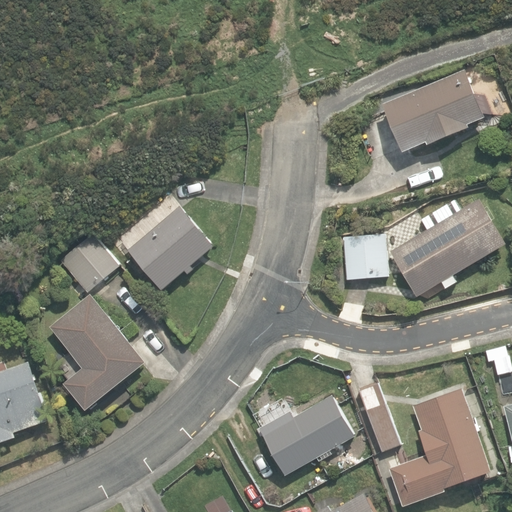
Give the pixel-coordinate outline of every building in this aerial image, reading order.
[(356,122),(371,159),(403,146),(405,152),(428,143),(429,145),(471,128),(470,125),(485,119),(466,71),(384,104),(386,110),(356,122)] [(428,300),(459,282),(455,275),(508,244),(481,199),(392,251),(418,296),(424,293),(428,300)] [(131,251),(165,290),(186,271),(189,275),(195,270),(192,266),(216,246),(182,207),(131,251)] [(61,260),(89,293),(120,267),(92,234),(61,260)] [(344,237),(347,279),(388,276),(386,234),(344,237)] [(66,384),(88,411),(146,362),(91,295),(51,328),(84,369),(66,384)] [(0,443),(17,438),(15,432),(50,421),(30,361),(6,369),(4,363),(0,364),(0,443)] [(359,389),(382,452),(401,444),(378,382),(359,389)] [(494,471),(465,388),(414,406),(422,429),(421,430),(429,454),(401,464),(399,456),(387,460),(404,506),(447,491),(446,489),(459,484),(461,489),(490,478),(488,473),(494,471)] [(260,428),(287,475),(317,458),(319,461),(331,454),(329,451),(355,436),(332,396),(294,418),(290,411),(260,428)] [(374,511),(364,493),(331,511),(329,507),(319,511),(374,511)]
